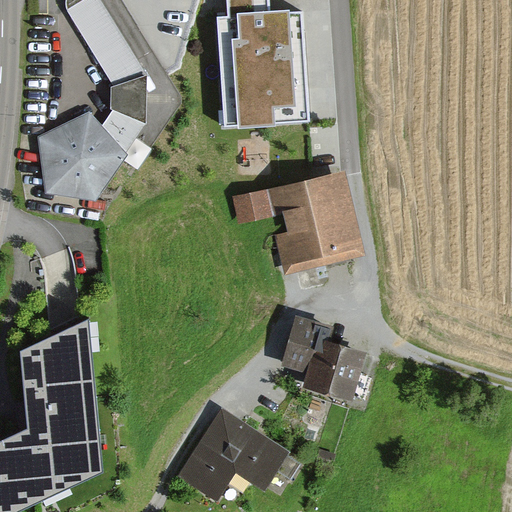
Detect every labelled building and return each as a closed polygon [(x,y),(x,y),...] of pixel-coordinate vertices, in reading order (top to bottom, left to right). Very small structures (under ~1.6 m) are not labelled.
[(46,188),(95,197),(148,113),(147,66),(103,0),(65,0),(65,3),(67,9),(114,83),(114,107),(101,122),(89,107),(39,132),(46,188)] [(230,0),(232,17),(219,18),(227,124),(307,118),(299,10),(273,12),(272,0),(230,0)] [(364,258),(346,178),(235,202),(241,228),(284,219),(288,236),(278,238),(286,275),(364,258)] [(350,393),(366,345),(319,330),(323,319),(298,311),(282,357),(308,366),(304,378),(350,393)] [(0,511),(104,464),(88,316),(24,345),(30,410),(31,424),(4,436),(0,438),(0,511)] [(286,445),(223,405),(180,474),(215,496),(234,466),(262,483),(286,445)]
